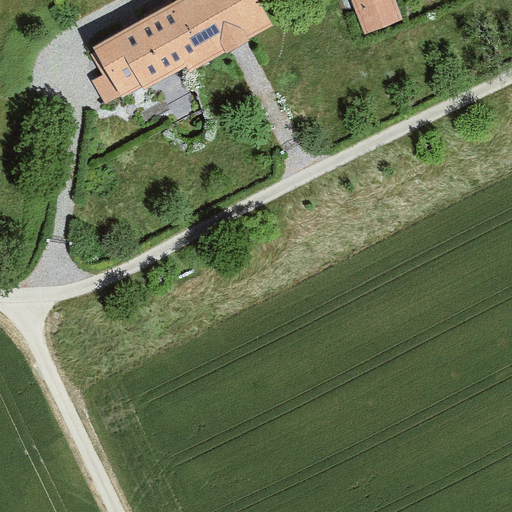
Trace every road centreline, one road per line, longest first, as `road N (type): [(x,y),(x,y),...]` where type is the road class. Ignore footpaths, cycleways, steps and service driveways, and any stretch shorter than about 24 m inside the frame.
road 1 (unclassified): [(511,74),(96,273),(18,292)]
road 2 (unclassified): [(120,511),(18,292)]
